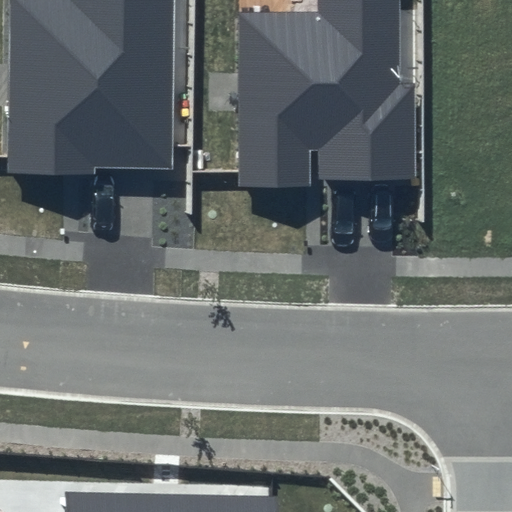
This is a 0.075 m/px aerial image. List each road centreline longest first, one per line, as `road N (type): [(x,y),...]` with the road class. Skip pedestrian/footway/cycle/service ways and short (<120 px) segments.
road 1 (residential): [(501,359),(142,350),(0,335)]
road 2 (residential): [(501,359),(499,511)]
